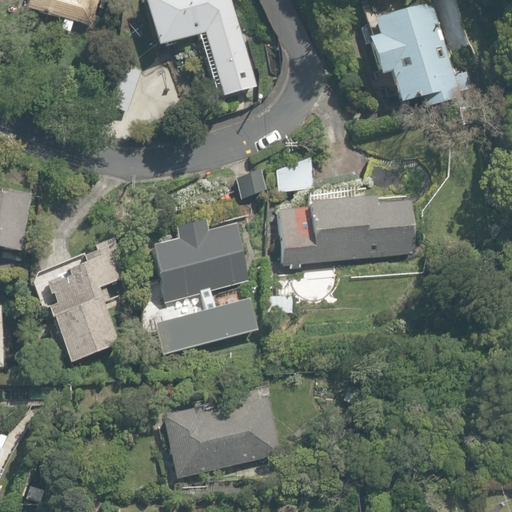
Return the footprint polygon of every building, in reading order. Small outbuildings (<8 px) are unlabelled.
[(96,0),(22,0),(20,12),(91,27),(96,0)] [(129,0),(143,51),(189,38),(208,104),(267,88),(243,0),(129,0)] [(454,90),(479,83),(470,51),(446,57),(430,0),(429,0),(361,19),(364,30),(350,34),(364,84),(378,80),(385,109),(414,101),(418,114),(458,103),(454,90)] [(141,66),(113,59),(100,109),(128,116),(141,66)] [(305,161),(265,169),(270,197),(310,190),(305,161)] [(406,197),(266,209),(271,268),(411,255),(406,197)] [(0,251),(24,253),(27,200),(0,198),(0,251)] [(193,235),(190,222),(158,229),(161,244),(136,250),(147,302),(239,281),(228,228),(193,235)] [(104,247),(18,281),(49,362),(59,358),(67,379),(113,361),(90,301),(121,289),(104,247)] [(339,308),(336,268),(307,270),(308,279),(265,281),(267,312),(339,308)] [(238,290),(134,314),(144,359),(248,335),(238,290)] [(258,391),(157,410),(170,480),(271,460),(258,391)]
